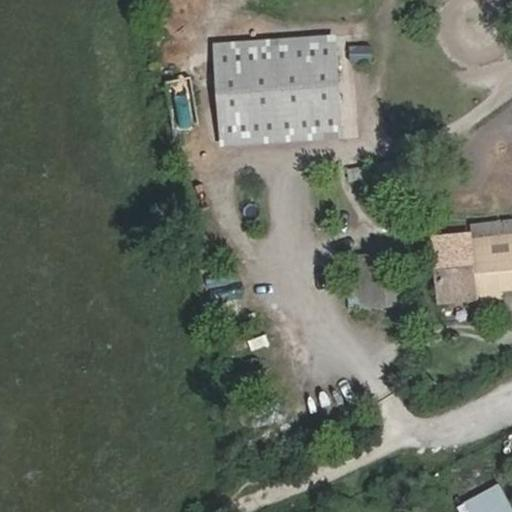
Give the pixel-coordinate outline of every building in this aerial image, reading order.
[(336,45),(214,54),(221,139),(343,130),(336,45)] [(164,84),(171,128),(197,123),(189,79),(164,84)] [(395,164),(372,165),(375,212),(398,211),(395,164)] [(301,231),(315,229),(307,182),(293,185),(301,231)] [(511,219),(472,223),(473,237),(473,239),(511,235),(511,219)] [(501,289),(511,288),(511,235),(473,239),(473,237),(435,240),(440,300),(476,297),(477,307),(502,305),(501,289)] [(394,254),(347,258),(351,309),(398,305),(394,254)] [(211,266),(213,310),(233,309),(231,265),(211,266)] [(371,319),(371,341),(394,341),(393,319),(371,319)]
